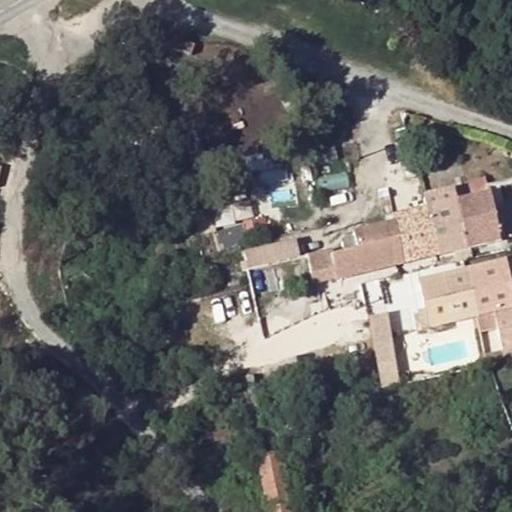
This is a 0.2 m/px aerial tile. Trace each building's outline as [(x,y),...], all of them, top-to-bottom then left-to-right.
[(177,39),(172,49),(192,57),(195,46),(177,39)] [(470,200),(488,196),(487,189),(485,178),(467,183),(470,200)] [(488,196),(491,208),(504,204),(500,187),(487,189),(488,196)] [(424,198),(427,211),(457,204),(454,190),(424,198)] [(345,256),(332,259),(334,272),(337,282),(404,267),(455,254),(470,250),(500,242),(491,208),(488,196),(470,200),(457,204),(427,211),(391,219),(392,225),(354,235),(355,239),(342,242),(345,256)] [(292,261),(301,259),(297,241),(243,253),(248,273),(269,268),(292,261)] [(470,250),(455,254),(457,263),(471,260),(470,250)] [(308,257),(313,277),(334,272),(332,259),(330,252),(308,257)] [(314,281),(313,277),(308,257),(301,259),(292,261),(296,276),(298,285),(314,281)] [(272,281),(296,276),(292,261),(269,268),(272,281)] [(496,314),(511,310),(511,296),(505,264),(420,283),(430,329),(496,314)] [(129,284),(131,296),(147,293),(143,281),(129,284)] [(363,287),(364,291),(368,305),(379,302),(375,284),(363,287)] [(368,308),(368,305),(364,291),(340,296),(343,311),(356,308),(357,311),(368,308)] [(511,310),(496,314),(504,354),(511,352),(511,310)] [(369,320),(374,350),(391,347),(389,338),(390,336),(387,317),(369,320)] [(377,364),(379,365),(396,376),(391,347),(374,350),(377,364)] [(379,365),(377,364),(371,364),(372,377),(381,375),(379,365)] [(256,450),(259,460),(273,458),(271,447),(256,450)] [(280,457),(273,458),(259,460),(269,511),(290,507),(280,457)]
